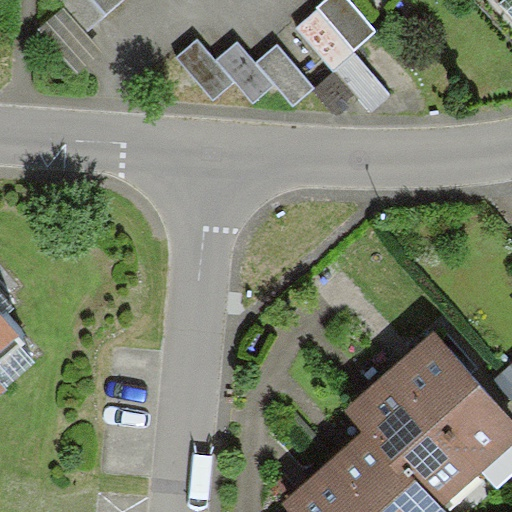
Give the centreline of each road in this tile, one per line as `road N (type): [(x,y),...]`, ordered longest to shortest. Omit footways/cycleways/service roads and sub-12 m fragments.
road 1 (residential): [(202,144),(178,511)]
road 2 (residential): [(511,145),(470,155),(202,144)]
road 3 (residential): [(202,144),(0,136)]
